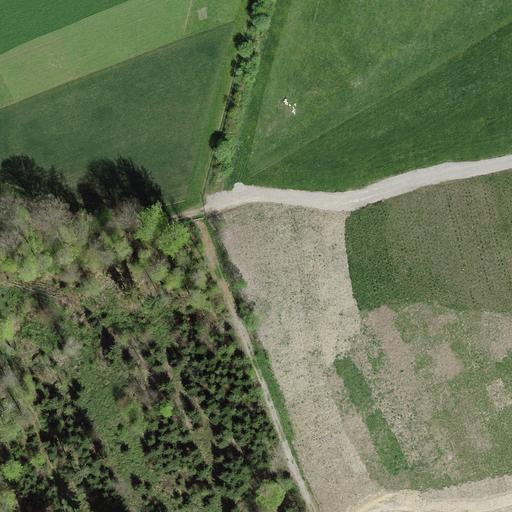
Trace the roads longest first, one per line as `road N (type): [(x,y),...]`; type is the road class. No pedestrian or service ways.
road 1 (track): [(200,206),(325,511)]
road 2 (track): [(2,192),(74,212),(200,206)]
